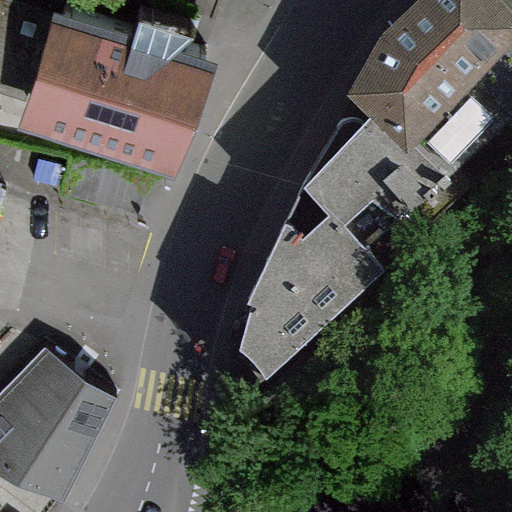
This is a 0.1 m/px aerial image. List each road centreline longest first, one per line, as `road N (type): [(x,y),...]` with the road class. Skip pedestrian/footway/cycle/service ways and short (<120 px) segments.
road 1 (tertiary): [(138,511),(205,239),(267,108),(337,0)]
road 2 (unknown): [(0,336),(86,292),(143,306)]
